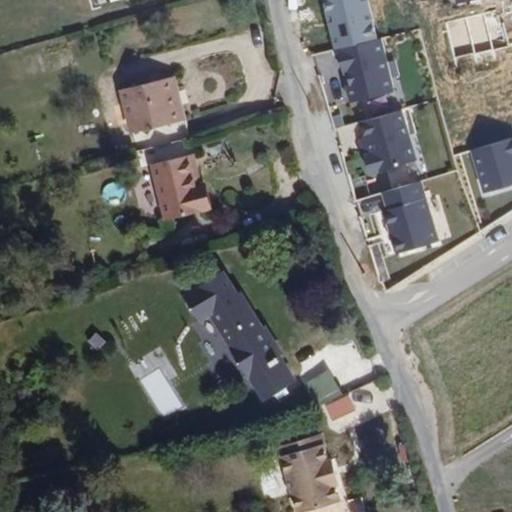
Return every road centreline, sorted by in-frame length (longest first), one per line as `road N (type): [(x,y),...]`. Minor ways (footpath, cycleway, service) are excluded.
road 1 (residential): [(278,0),(337,249),(384,326)]
road 2 (residential): [(384,326),(441,485)]
road 3 (residential): [(384,326),(511,246)]
